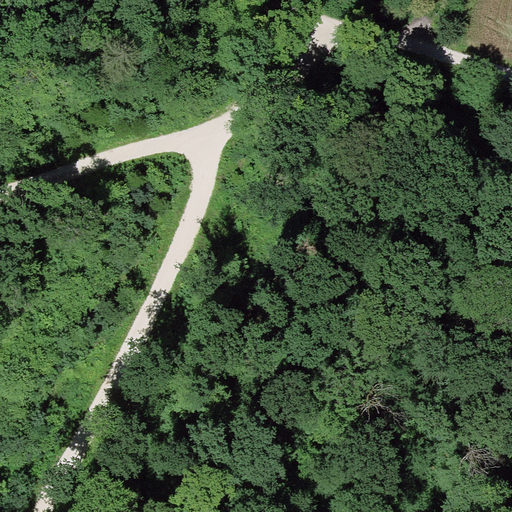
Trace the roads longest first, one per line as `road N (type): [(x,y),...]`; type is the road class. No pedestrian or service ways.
road 1 (track): [(226,122),(183,247),(41,511)]
road 2 (track): [(349,30),(226,122),(0,194)]
road 3 (track): [(511,76),(241,0)]
